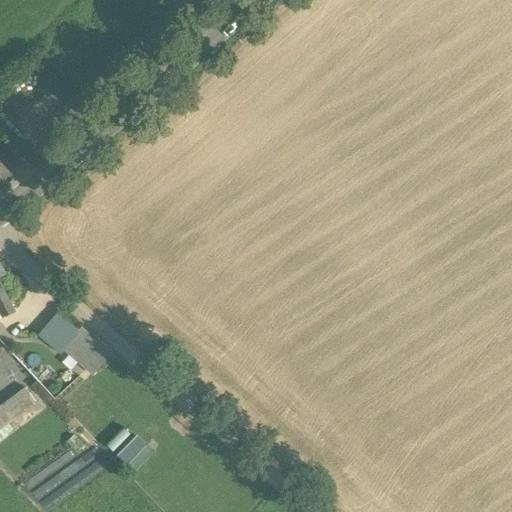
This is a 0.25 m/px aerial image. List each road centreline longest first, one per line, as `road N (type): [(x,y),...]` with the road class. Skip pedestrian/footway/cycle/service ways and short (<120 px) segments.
road 1 (track): [(313,511),(0,238)]
road 2 (tertiary): [(255,0),(0,214)]
